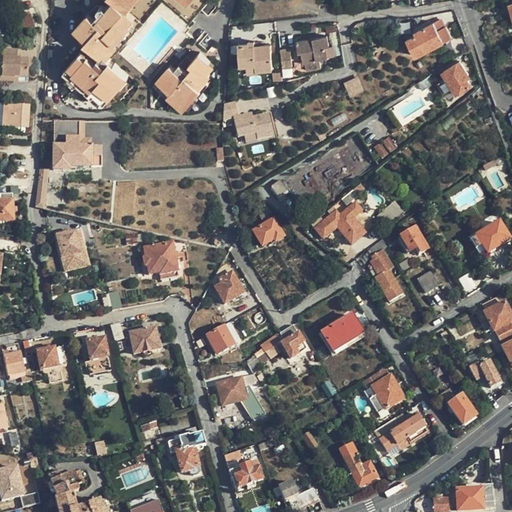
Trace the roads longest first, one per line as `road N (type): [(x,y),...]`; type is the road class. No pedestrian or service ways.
road 1 (residential): [(229,511),(176,311),(62,326),(44,311),(30,224),(45,17)]
road 2 (residential): [(395,349),(350,281),(286,317),(275,315),(233,246),(216,172),(132,176)]
road 3 (unknown): [(472,53),(287,177)]
road 4 (residential): [(457,455),(395,349)]
